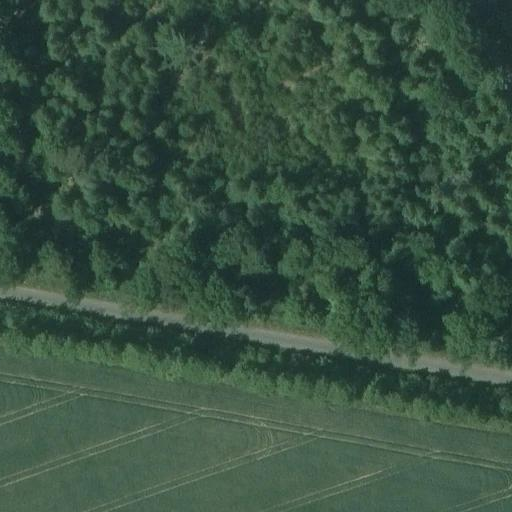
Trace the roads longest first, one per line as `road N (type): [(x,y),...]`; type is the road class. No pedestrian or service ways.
road 1 (unclassified): [(511,360),(0,269)]
road 2 (unclassified): [(511,107),(453,0)]
